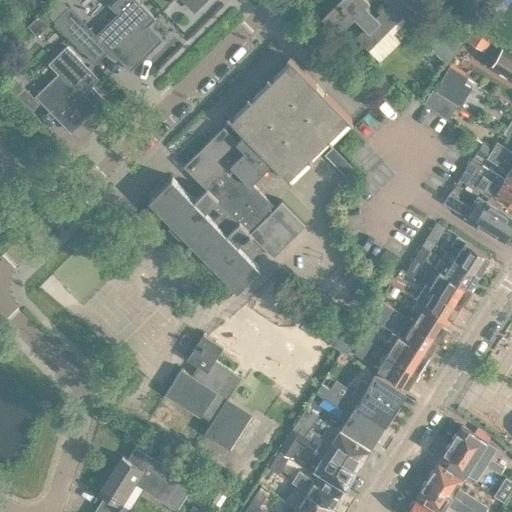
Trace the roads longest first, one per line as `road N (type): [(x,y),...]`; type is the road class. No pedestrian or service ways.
road 1 (residential): [(0,267),(277,0)]
road 2 (residential): [(370,511),(511,277)]
road 3 (residential): [(50,511),(91,396),(0,303)]
